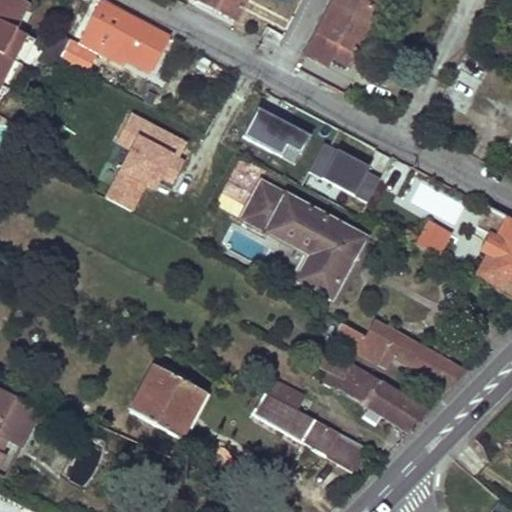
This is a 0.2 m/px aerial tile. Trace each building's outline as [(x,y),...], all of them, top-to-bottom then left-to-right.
[(27,4),(18,0),(0,0),(0,83),(12,60),(26,36),(14,30),(27,4)] [(195,0),(213,9),(235,21),(246,0),(195,0)] [(335,0),(306,55),(326,66),(330,58),(348,67),(384,0),(335,0)] [(148,72),(167,37),(100,1),(78,46),(69,41),(58,61),(87,75),(97,53),(122,66),(125,60),(148,72)] [(213,9),(210,14),(232,26),(235,21),(213,9)] [(55,34),(41,61),(55,69),(58,61),(69,41),(55,34)] [(34,40),(26,36),(12,60),(21,66),(34,40)] [(466,49),(438,103),(465,117),(493,64),(466,49)] [(55,69),(41,61),(35,73),(49,79),(55,69)] [(0,105),(8,90),(0,85),(0,105)] [(163,136),(158,145),(171,152),(176,143),(163,136)] [(453,226),(465,205),(420,179),(408,200),(453,226)] [(301,286),(332,303),(350,268),(347,266),(352,257),(355,259),(366,238),(261,181),(240,219),(308,257),(315,260),(301,286)] [(511,221),(487,208),(476,228),(489,235),(495,238),(486,255),(474,279),(511,299),(511,221)] [(415,245),(414,247),(437,260),(452,236),(429,222),(420,238),(415,245)] [(390,231),(415,245),(420,238),(394,223),(390,231)] [(495,238),(489,235),(480,252),(486,255),(495,238)] [(308,257),(294,283),(301,286),(315,260),(308,257)] [(357,315),(349,328),(365,336),(372,323),(357,315)] [(343,325),(336,340),(376,363),(382,352),(393,358),(449,390),(466,372),(374,320),(372,323),(365,336),(349,328),(343,325)] [(320,348),(311,363),(323,369),(331,355),(320,348)] [(382,352),(376,363),(386,369),(393,358),(382,352)] [(343,362),(331,355),(323,369),(322,369),(329,373),(345,381),(353,365),(344,360),(343,362)] [(165,364),(161,370),(184,383),(187,376),(165,364)] [(427,412),(353,365),(345,381),(329,373),(324,383),(339,392),(340,389),(410,433),(430,414),(427,412)] [(130,413),(180,440),(205,394),(184,383),(161,370),(154,367),(130,413)] [(275,382),(268,397),(296,412),(304,397),(275,382)] [(12,400),(0,393),(0,399),(10,404),(12,400)] [(265,396),(251,417),(351,476),(367,450),(296,412),(268,397),(265,396)] [(0,465),(4,457),(0,455),(8,440),(22,448),(32,427),(23,423),(30,409),(12,400),(10,404),(0,399),(0,465)] [(39,414),(30,409),(23,423),(32,427),(39,414)]
